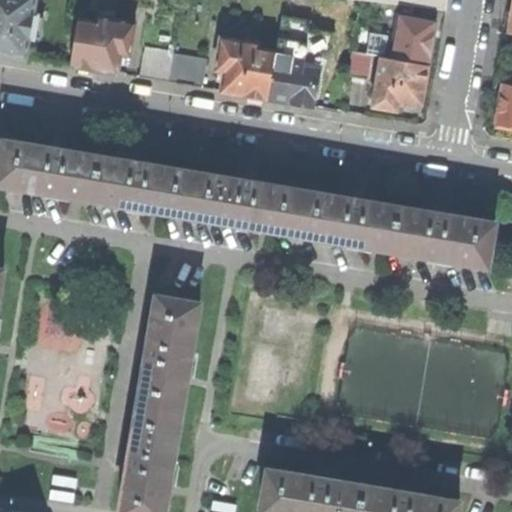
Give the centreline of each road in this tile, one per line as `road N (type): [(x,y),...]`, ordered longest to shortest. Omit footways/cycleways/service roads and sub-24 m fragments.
road 1 (residential): [(0,219),(511,301)]
road 2 (residential): [(450,163),(0,90)]
road 3 (residential): [(511,494),(206,443),(195,511)]
road 4 (residential): [(450,163),(476,0)]
